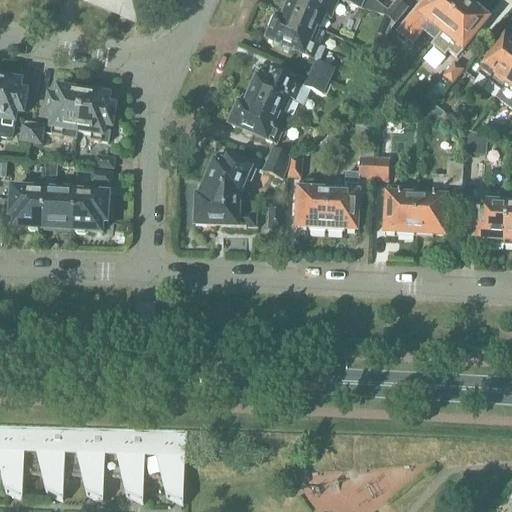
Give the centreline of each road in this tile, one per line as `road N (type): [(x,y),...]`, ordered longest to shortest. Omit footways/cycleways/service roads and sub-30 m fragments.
road 1 (primary): [(511,394),(0,371)]
road 2 (residential): [(511,292),(143,273)]
road 3 (residential): [(151,127),(192,131),(252,0)]
road 4 (residential): [(172,69),(0,40)]
road 5 (residential): [(143,273),(151,127)]
road 6 (residential): [(143,273),(0,268)]
